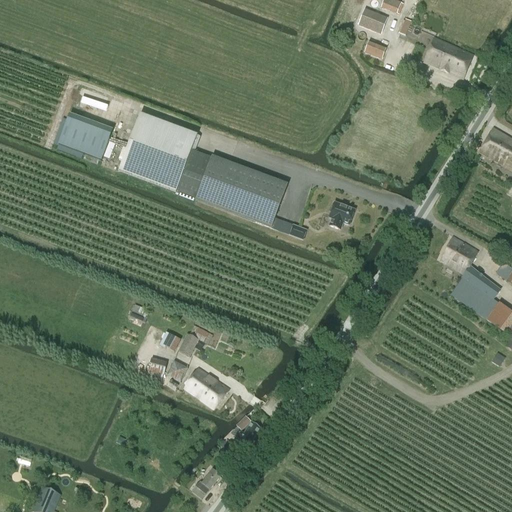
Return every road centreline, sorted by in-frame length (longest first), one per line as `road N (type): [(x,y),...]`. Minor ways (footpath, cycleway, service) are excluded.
road 1 (secondary): [(219,511),(511,69)]
road 2 (track): [(420,215),(489,261),(487,274),(511,298)]
